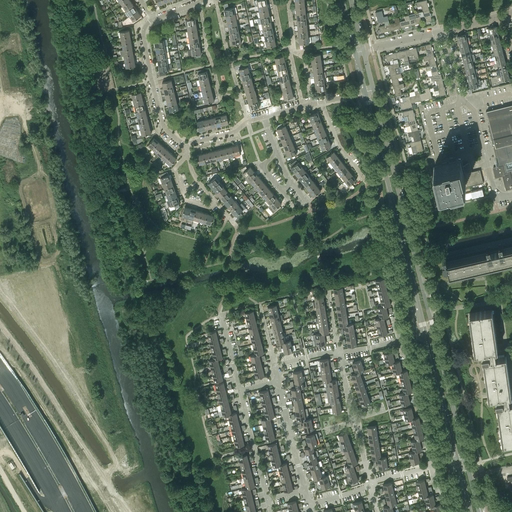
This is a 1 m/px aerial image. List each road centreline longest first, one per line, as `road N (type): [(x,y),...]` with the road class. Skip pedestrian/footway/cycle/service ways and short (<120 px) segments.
road 1 (tertiary): [(434,332),(372,89)]
road 2 (tertiary): [(364,91),(425,334)]
road 3 (motorway): [(84,511),(0,370)]
road 4 (residential): [(185,145),(159,114),(143,33),(152,20)]
road 5 (tertiary): [(425,334),(457,459)]
road 6 (tertiary): [(465,457),(434,332)]
